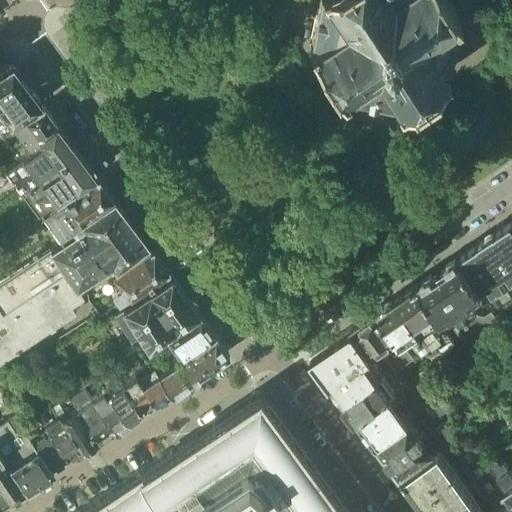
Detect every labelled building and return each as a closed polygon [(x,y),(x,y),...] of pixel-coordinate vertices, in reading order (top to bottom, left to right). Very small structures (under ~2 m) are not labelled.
[(448,0),(316,0),(309,39),(314,40),(309,43),(342,94),(347,90),(346,95),(361,98),(393,104),(394,99),(398,105),(447,71),(443,65),(449,66),(458,19),(452,18),(458,14),(448,0)] [(0,125),(2,127),(10,121),(41,100),(27,82),(14,64),(7,63),(0,67),(0,125)] [(20,138),(9,146),(15,155),(27,146),(40,135),(37,131),(55,119),(44,104),(11,125),(11,126),(20,138)] [(41,204),(42,206),(64,190),(94,171),(55,119),(37,131),(40,135),(27,146),(4,163),(37,207),(41,204)] [(147,241),(112,196),(113,196),(98,176),(68,196),(64,190),(42,206),(62,232),(72,225),(74,228),(48,244),(0,276),(0,357),(75,308),(70,301),(83,293),(76,283),(111,260),(113,264),(147,241)] [(511,216),(460,252),(495,305),(511,294),(511,216)] [(118,302),(168,269),(149,244),(110,270),(121,284),(110,291),(118,302)] [(460,252),(419,279),(450,323),(454,321),(465,338),(498,317),(491,308),(495,305),(460,252)] [(148,344),(200,311),(171,273),(121,306),(122,307),(112,313),(130,339),(139,333),(147,345),(148,344)] [(419,279),(400,292),(437,345),(452,336),(445,326),(450,323),(419,279)] [(428,352),(437,345),(400,292),(380,305),(415,353),(425,347),(428,352)] [(380,305),(352,325),(371,352),(381,345),(393,361),(396,365),(397,365),(415,353),(380,305)] [(188,347),(202,337),(214,329),(200,311),(148,344),(155,355),(173,343),(180,352),(188,347)] [(381,345),(371,352),(352,325),(312,352),(344,395),(393,361),(381,345)] [(202,337),(216,357),(229,348),(214,329),(202,337)] [(202,337),(188,347),(180,352),(157,368),(170,389),(216,357),(202,337)] [(344,395),(357,414),(390,391),(406,378),(397,365),(396,365),(393,361),(344,395)] [(153,362),(138,373),(155,398),(170,389),(157,368),(153,362)] [(357,414),(377,441),(409,418),(395,398),(401,393),(426,428),(436,418),(414,385),(418,382),(442,418),(450,412),(423,368),(406,378),(390,391),(357,414)] [(138,373),(123,383),(140,408),(155,398),(138,373)] [(140,408),(123,383),(108,393),(126,418),(140,408)] [(96,438),(111,428),(90,398),(91,397),(81,384),(67,394),(77,407),(77,408),(96,438)] [(91,397),(90,398),(111,428),(126,418),(108,393),(105,388),(91,397)] [(348,511),(271,406),(269,408),(264,400),(258,393),(185,441),(172,449),(171,447),(73,511),(348,511)] [(401,393),(395,398),(409,418),(377,441),(401,474),(432,452),(431,451),(438,444),(426,428),(401,393)] [(77,407),(61,418),(81,448),(96,438),(77,408),(77,407)] [(27,430),(42,420),(35,408),(25,414),(28,419),(23,423),(27,430)] [(0,449),(8,463),(23,486),(50,469),(36,444),(33,441),(14,413),(0,421),(0,449)] [(81,448),(61,418),(58,413),(43,422),(48,430),(67,458),(81,448)] [(436,428),(486,498),(498,489),(467,441),(462,444),(445,418),(436,428)] [(33,441),(36,444),(50,469),(67,458),(48,430),(44,432),(42,430),(35,435),(37,438),(33,441)] [(401,474),(429,511),(482,511),(486,510),(438,444),(431,451),(432,452),(401,474)] [(0,485),(7,497),(23,486),(8,463),(0,449),(0,485)] [(500,462),(497,458),(489,463),(496,473),(508,465),(504,460),(500,462)] [(496,511),(511,511),(511,499),(495,510),(496,511)]
